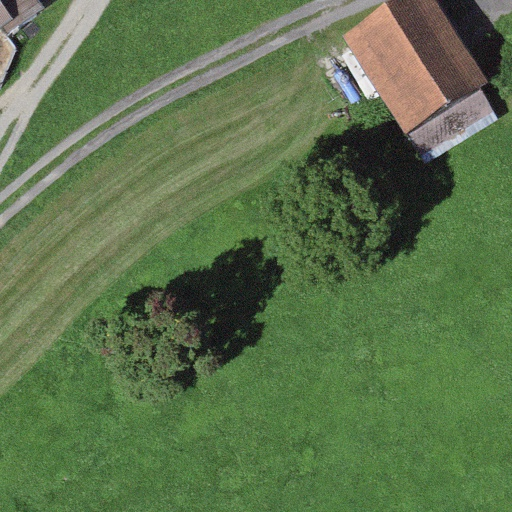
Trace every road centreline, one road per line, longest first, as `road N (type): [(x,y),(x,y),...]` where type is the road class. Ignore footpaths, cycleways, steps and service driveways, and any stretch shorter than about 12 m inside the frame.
road 1 (track): [(0,215),(134,114),(302,31),(389,0)]
road 2 (track): [(0,177),(100,0)]
